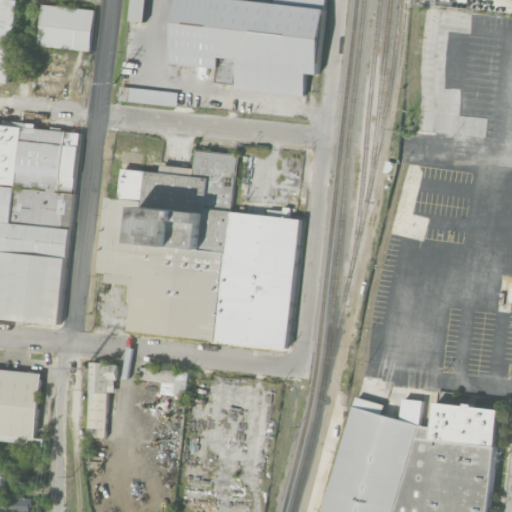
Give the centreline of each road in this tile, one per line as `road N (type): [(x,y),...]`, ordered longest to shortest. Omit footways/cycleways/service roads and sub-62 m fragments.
road 1 (residential): [(341,0),(304,347),(292,365)]
road 2 (residential): [(111,0),(74,319)]
road 3 (residential): [(292,365),(0,336)]
road 4 (residential): [(326,139),(98,115)]
road 5 (residential): [(67,343),(57,511)]
